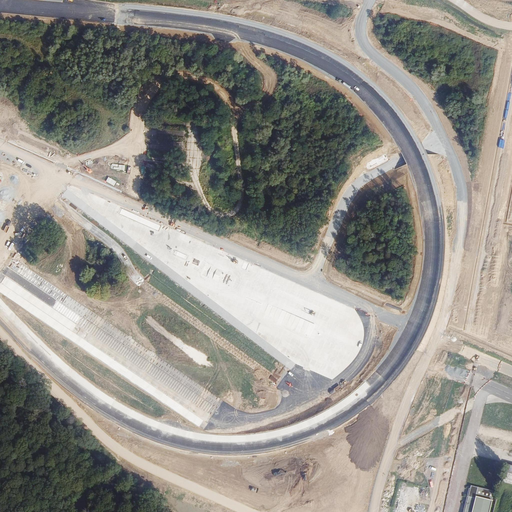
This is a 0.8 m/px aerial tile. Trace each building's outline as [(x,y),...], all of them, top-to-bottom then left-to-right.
[(30,176),(33,169),(10,159),(7,166),(30,176)] [(442,448),(446,452),(464,435),(461,431),(442,448)] [(511,465),(506,464),(502,481),(511,483),(511,465)] [(400,485),(394,511),(415,511),(420,489),(400,485)] [(487,511),(493,491),(470,486),(463,511),(487,511)]
